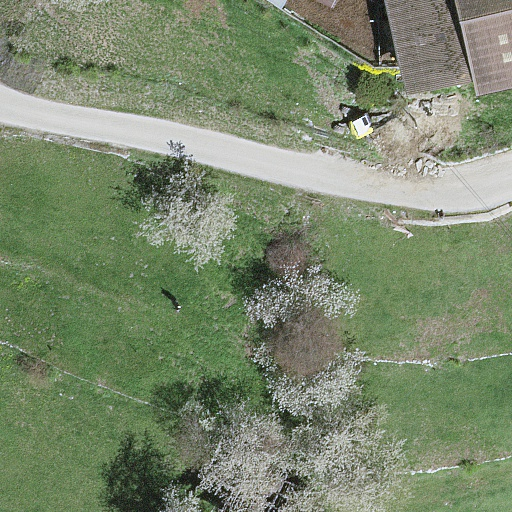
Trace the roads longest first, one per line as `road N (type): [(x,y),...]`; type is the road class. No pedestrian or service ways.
road 1 (tertiary): [(511,173),(436,185),(356,174),(0,98)]
road 2 (track): [(511,464),(406,485),(373,511)]
